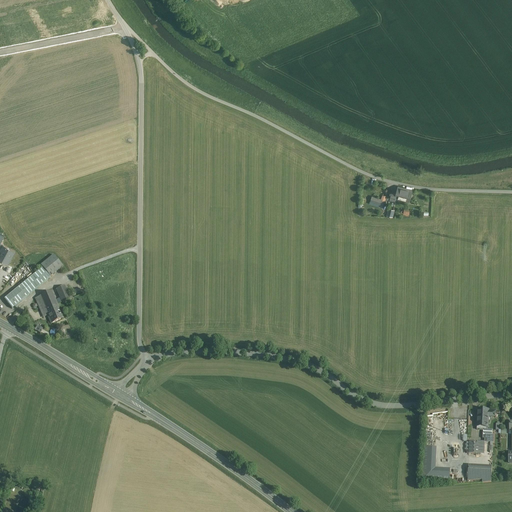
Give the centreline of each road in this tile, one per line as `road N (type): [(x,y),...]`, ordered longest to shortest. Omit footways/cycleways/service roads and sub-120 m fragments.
road 1 (unclassified): [(511,192),(374,177),(198,91),(151,52)]
road 2 (residential): [(511,393),(383,405),(309,364),(276,356),(191,351),(149,360)]
road 3 (unclassified): [(138,60),(138,337),(149,360)]
road 4 (secondary): [(121,395),(291,511)]
road 5 (secondary): [(8,327),(121,395)]
